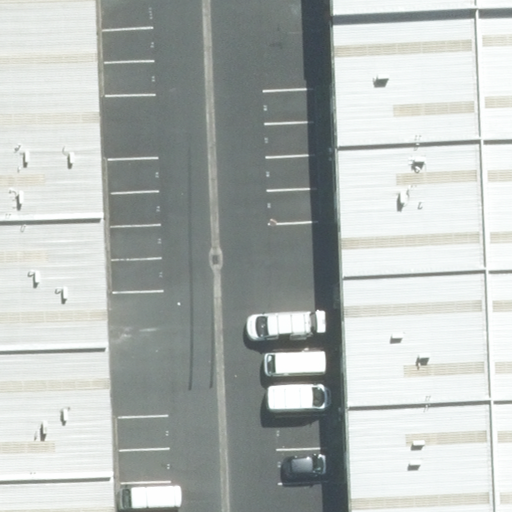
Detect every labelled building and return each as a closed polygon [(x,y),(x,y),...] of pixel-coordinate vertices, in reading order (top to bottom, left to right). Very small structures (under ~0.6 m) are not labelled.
[(74,0),(0,0),(0,247),(83,246),(79,133),(74,0)] [(444,0),(305,0),(307,40),(446,34),(444,0)] [(511,0),(444,0),(446,34),(511,31),(511,0)] [(511,31),(446,34),(451,160),(511,157),(511,31)] [(446,34),(307,40),(308,67),(312,166),(451,160),(446,34)] [(511,157),(451,160),(457,286),(511,284),(511,157)] [(451,160),(312,166),(318,292),(457,286),(451,160)] [(83,246),(0,247),(0,388),(88,385),(86,327),(83,246)] [(511,284),(457,286),(462,412),(511,410),(511,284)] [(457,286),(318,292),(319,324),(323,418),(462,412),(457,286)] [(88,385),(0,388),(0,505),(92,498),(88,405),(88,385)] [(511,511),(511,410),(462,412),(465,511),(511,511)] [(465,511),(462,412),(323,418),(326,511),(465,511)] [(92,511),(92,498),(0,505),(0,511),(92,511)]
